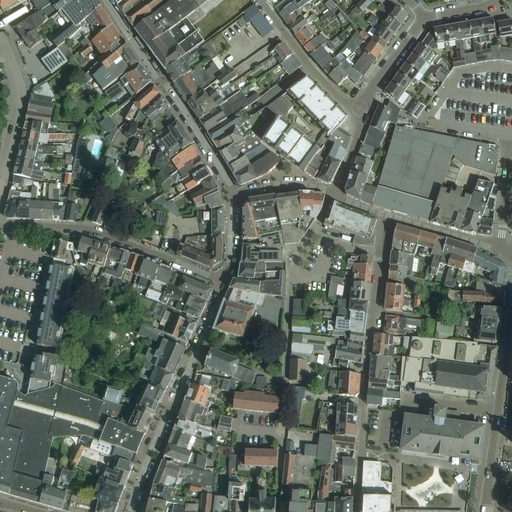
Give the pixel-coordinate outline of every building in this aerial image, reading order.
[(0,0),(0,7),(2,10),(19,0),(0,0)] [(58,12),(74,0),(56,0),(52,3),(53,4),(38,12),(13,29),(15,28),(21,38),(58,12)] [(55,0),(31,0),(38,12),(53,4),(52,3),(55,0)] [(98,2),(96,0),(74,0),(58,12),(70,29),(56,42),(59,47),(60,48),(64,44),(79,31),(77,27),(101,8),(98,2)] [(123,0),(121,2),(117,5),(117,6),(124,16),(143,0),(123,0)] [(171,2),(172,0),(148,0),(144,3),(125,18),(133,28),(134,30),(171,2)] [(172,0),(171,2),(134,30),(148,48),(185,18),(207,0),(172,0)] [(165,71),(187,54),(204,42),(192,26),(205,16),(205,15),(223,0),(207,0),(185,18),(148,48),(165,71)] [(303,3),(309,0),(303,0),(297,5),(292,0),(286,0),(275,9),(284,21),(297,10),(304,4),(303,3)] [(289,28),(302,17),(300,15),(301,14),(298,10),(304,6),(306,9),(311,5),(309,2),(310,0),(309,0),(303,3),(304,4),(297,10),(284,21),(289,28)] [(329,0),(324,5),(330,11),(335,6),(329,0)] [(374,0),(363,0),(356,7),(362,13),(374,0)] [(379,5),(377,8),(388,16),(401,25),(408,15),(396,6),(392,11),(387,7),(386,8),(380,4),(379,5)] [(249,20),(260,13),(254,5),(243,12),(249,20)] [(113,25),(107,16),(101,8),(77,27),(79,31),(85,39),(80,44),(84,48),(79,52),(79,53),(113,25)] [(260,13),(249,20),(263,38),(273,31),(260,13)] [(349,22),(344,17),(340,13),(337,16),(341,21),(340,22),(344,27),(349,22)] [(294,35),(309,26),(308,25),(313,21),(314,23),(318,19),(314,14),(305,21),(302,17),(289,28),(294,35)] [(372,14),(369,19),(375,23),(378,19),(372,14)] [(388,16),(381,27),(393,36),(401,25),(388,16)] [(369,19),(366,23),(377,31),(370,39),(373,42),(381,48),(383,49),(393,36),(381,27),(375,23),(369,19)] [(493,19),(481,21),(484,36),(485,43),(490,42),(489,35),(496,34),(495,29),(494,25),(493,19)] [(484,36),(481,21),(469,23),(472,38),(479,37),(480,44),(485,43),(484,36)] [(511,21),(498,24),(500,37),(506,36),(511,35),(511,21)] [(460,41),(472,38),(469,23),(457,25),(460,41)] [(102,58),(123,40),(113,25),(79,53),(83,58),(92,52),(89,47),(93,45),(102,58)] [(463,55),(460,41),(457,25),(446,27),(448,43),(455,41),(457,52),(456,52),(457,59),(464,58),(463,55)] [(309,26),(294,35),(303,46),(317,36),(309,26)] [(448,43),(446,27),(433,30),(434,30),(431,31),(436,45),(444,43),(445,52),(450,51),(448,43)] [(358,35),(352,43),(355,47),(357,48),(362,42),(368,46),(364,51),(365,52),(376,60),(376,59),(383,50),(383,49),(381,48),(373,42),(370,39),(363,32),(362,31),(360,33),(358,35)] [(431,52),(436,45),(431,31),(421,44),(431,52)] [(21,38),(29,48),(30,50),(37,45),(28,33),(21,38)] [(312,42),(304,48),(310,56),(322,47),(326,44),(328,42),(321,34),(312,42)] [(336,38),(330,43),(334,48),(340,43),(336,38)] [(133,63),(128,54),(121,45),(124,43),(123,41),(123,40),(102,58),(98,62),(80,80),(85,86),(88,82),(89,83),(93,79),(103,91),(139,64),(138,63),(137,63),(136,62),(133,63)] [(328,42),(326,44),(331,50),(332,50),(334,48),(330,43),(330,42),(329,41),(328,42)] [(350,42),(346,46),(353,53),(356,51),(354,49),(353,49),(354,48),(355,47),(352,43),(350,42)] [(208,43),(202,47),(211,60),(217,57),(208,43)] [(284,62),(284,63),(293,57),(292,55),(283,43),(274,49),(276,52),(284,62)] [(72,54),(68,49),(64,44),(60,48),(68,58),(72,54)] [(431,52),(421,44),(420,44),(413,54),(429,66),(436,56),(431,52)] [(490,49),(486,50),(489,61),(493,61),(498,61),(499,46),(490,47),(490,49)] [(68,58),(60,48),(59,47),(41,60),(51,74),(67,62),(66,60),(68,58)] [(322,47),(310,56),(317,65),(322,70),(332,61),(322,47)] [(488,62),(486,50),(482,51),(481,47),(473,48),(474,53),(475,53),(475,56),(476,64),(488,62)] [(505,61),(506,49),(499,49),(498,61),(505,61)] [(218,55),(225,66),(230,63),(222,52),(218,55)] [(353,67),(352,69),(355,71),(357,72),(362,76),(363,77),(364,77),(364,76),(371,65),(372,66),(376,60),(365,52),(360,59),(354,66),(353,67)] [(169,78),(198,55),(196,53),(190,57),(187,54),(165,71),(169,78)] [(476,64),(475,56),(475,53),(474,53),(463,55),(464,58),(465,66),(476,64)] [(332,61),(322,70),(328,76),(339,66),(345,61),(346,60),(340,54),(332,61)] [(430,66),(429,66),(413,54),(406,64),(419,73),(423,76),(430,66)] [(169,78),(173,83),(191,71),(189,68),(199,61),(196,58),(199,56),(198,55),(169,78)] [(284,63),(280,66),(289,76),(290,76),(301,66),(293,57),(284,63)] [(453,68),(465,66),(464,58),(457,59),(451,60),(453,68)] [(339,66),(328,76),(338,86),(348,77),(350,79),(355,85),(362,76),(357,72),(355,71),(352,69),(353,67),(350,64),(349,65),(345,61),(339,66)] [(222,77),(222,76),(213,63),(209,65),(211,67),(204,72),(201,67),(191,71),(173,83),(187,104),(222,77)] [(414,79),(419,73),(406,64),(399,73),(411,83),(412,82),(414,84),(417,81),(414,79)] [(446,78),(450,73),(444,68),(440,68),(437,65),(434,69),(446,78)] [(120,81),(121,82),(105,93),(107,97),(110,102),(124,92),(122,89),(125,87),(133,99),(144,89),(152,83),(140,66),(120,81)] [(442,84),(446,78),(434,69),(431,73),(436,76),(435,78),(442,84)] [(187,104),(191,110),(207,98),(204,94),(209,90),(210,92),(213,90),(214,92),(220,89),(237,77),(232,70),(223,77),(222,76),(222,77),(187,104)] [(404,92),(411,83),(399,73),(392,83),(404,92)] [(260,76),(254,81),(258,86),(264,81),(260,76)] [(309,115),(327,97),(308,77),(300,83),(287,93),(309,115)] [(397,102),(404,92),(392,83),(385,93),(397,102)] [(420,89),(426,93),(429,89),(423,85),(420,89)] [(140,111),(160,95),(154,87),(134,104),(134,105),(125,120),(133,125),(136,120),(140,111)] [(198,120),(226,102),(227,101),(220,92),(218,93),(217,91),(220,89),(214,92),(213,90),(210,92),(209,90),(204,94),(207,98),(191,110),(198,120)] [(423,97),(426,93),(420,89),(417,92),(423,97)] [(226,102),(198,120),(207,133),(234,115),(244,109),(244,110),(260,98),(257,93),(247,100),(246,99),(241,92),(227,101),(226,102)] [(56,106),(54,105),(55,99),(41,96),(31,94),(30,100),(25,120),(49,122),(51,116),(54,117),(56,106)] [(177,122),(169,109),(160,95),(140,111),(136,120),(145,125),(142,132),(130,129),(128,134),(136,138),(136,139),(144,144),(146,142),(148,141),(153,139),(154,141),(177,122)] [(318,153),(320,151),(283,123),(285,121),(286,121),(288,112),(292,108),(286,101),(282,97),(265,107),(276,120),(263,142),(294,165),(304,173),(318,153)] [(347,118),(339,109),(327,97),(309,115),(325,132),(316,143),(317,144),(318,145),(322,148),(327,141),(329,139),(338,128),(347,118)] [(416,120),(425,107),(422,105),(415,100),(406,113),(416,120)] [(362,143),(362,144),(377,149),(379,147),(381,142),(382,142),(385,134),(383,132),(388,122),(396,125),(400,110),(390,101),(387,109),(379,106),(364,143),(362,143)] [(259,142),(263,142),(276,120),(265,107),(240,124),(212,142),(213,144),(219,152),(232,144),(233,145),(254,132),(259,142)] [(212,142),(240,124),(234,115),(207,133),(212,142)] [(46,135),(49,122),(25,120),(23,129),(45,134),(45,136),(47,136),(47,135),(46,135)] [(169,160),(177,154),(192,145),(177,122),(154,141),(159,149),(158,150),(160,153),(158,154),(157,155),(156,156),(156,157),(156,159),(156,161),(154,165),(153,165),(153,167),(153,168),(154,169),(156,169),(158,170),(161,169),(163,168),(169,160)] [(110,134),(105,138),(110,145),(115,135),(118,131),(116,127),(109,131),(109,132),(110,134)] [(452,156),(463,165),(465,167),(495,177),(496,168),(499,148),(395,127),(377,190),(376,190),(372,207),(430,224),(441,189),(444,180),(446,174),(448,169),(449,164),(452,156)] [(333,148),(344,156),(346,153),(351,137),(338,128),(329,139),(327,141),(334,146),(333,148)] [(65,134),(47,135),(47,136),(45,136),(45,134),(23,129),(21,139),(31,142),(46,145),(47,140),(65,140),(65,134)] [(261,145),(259,142),(254,132),(233,145),(220,154),(228,167),(247,154),(247,155),(261,145)] [(146,142),(144,144),(136,139),(127,157),(137,162),(144,147),(145,148),(148,141),(146,142)] [(46,147),(21,141),(19,149),(37,153),(40,153),(39,154),(44,155),(53,155),(52,152),(56,152),(56,155),(63,155),(63,147),(46,147)] [(317,181),(333,148),(334,146),(327,141),(322,148),(320,151),(318,153),(304,173),(317,181)] [(375,158),(377,149),(362,144),(354,165),(345,192),(347,196),(360,202),(369,176),(373,163),(364,160),(365,155),(375,158)] [(250,168),(271,153),(261,145),(247,155),(247,154),(228,167),(233,175),(248,165),(250,168)] [(163,183),(199,156),(193,146),(184,152),(178,156),(177,154),(169,160),(163,168),(158,175),(163,183)] [(105,157),(116,160),(119,151),(110,147),(106,156),(105,157)] [(341,164),(344,156),(333,148),(317,181),(328,185),(331,184),(341,164)] [(19,149),(17,157),(43,163),(44,155),(39,154),(37,154),(37,153),(19,149)] [(241,186),(262,177),(267,175),(281,161),(271,153),(250,168),(248,165),(233,175),(239,186),(240,186),(241,186)] [(205,167),(199,156),(163,183),(160,185),(165,194),(192,177),(191,175),(196,172),(205,167)] [(461,168),(463,165),(452,156),(449,164),(461,168)] [(42,164),(43,163),(17,157),(15,166),(35,170),(35,172),(37,173),(38,170),(40,170),(41,168),(48,168),(49,164),(42,164)] [(85,169),(84,170),(110,176),(114,162),(103,159),(101,165),(87,161),(85,169)] [(75,161),(72,180),(78,181),(83,163),(75,161)] [(460,173),(461,168),(449,164),(448,169),(460,173)] [(39,172),(40,170),(38,170),(37,173),(35,172),(35,170),(15,166),(13,175),(42,181),(44,172),(39,172)] [(173,200),(187,191),(204,181),(211,177),(206,169),(197,174),(192,177),(165,194),(151,203),(155,205),(171,196),(173,200)] [(458,178),(460,173),(448,169),(446,174),(458,178)] [(456,184),(458,178),(446,174),(444,180),(456,184)] [(374,178),(369,176),(360,202),(372,207),(376,190),(371,188),(374,178)] [(195,206),(220,194),(216,185),(212,178),(204,183),(204,181),(187,191),(191,197),(195,206)] [(476,235),(481,221),(485,210),(491,193),(494,184),(477,180),(471,197),(464,216),(460,232),(476,236),(476,235)] [(64,222),(67,205),(59,204),(60,183),(55,183),(55,185),(54,196),(51,221),(64,222)] [(54,196),(55,185),(49,184),(48,203),(41,203),(40,221),(51,221),(54,196)] [(40,221),(41,203),(36,203),(37,188),(31,187),(31,194),(28,220),(40,221)] [(464,216),(471,197),(466,195),(464,199),(460,198),(463,191),(452,187),(451,192),(441,189),(430,224),(442,227),(443,224),(449,225),(448,229),(460,232),(464,216)] [(17,220),(18,203),(12,201),(14,193),(10,192),(4,216),(7,219),(17,220)] [(67,205),(64,222),(75,222),(76,212),(77,206),(73,206),(75,193),(74,193),(69,192),(67,205)] [(491,212),(494,213),(496,198),(490,196),(491,193),(485,210),(491,212)] [(28,220),(31,194),(21,194),(18,203),(17,220),(28,220)] [(195,206),(193,207),(193,210),(196,209),(196,210),(197,209),(198,212),(208,211),(214,210),(213,208),(224,207),(220,194),(195,206)] [(298,243),(305,234),(297,230),(300,210),(299,194),(274,197),(281,232),(283,245),(298,243)] [(297,230),(305,234),(306,234),(320,212),(322,209),(325,195),(299,194),(300,210),(297,230)] [(281,232),(274,197),(274,196),(248,200),(249,203),(254,224),(257,236),(281,232)] [(95,213),(91,222),(101,227),(102,223),(110,226),(113,216),(115,213),(117,208),(101,201),(99,205),(95,213)] [(376,220),(361,215),(340,207),(340,206),(331,202),(330,203),(324,226),(355,235),(370,240),(371,236),(376,220)] [(257,236),(254,224),(249,203),(245,205),(243,207),(243,240),(258,240),(257,236)] [(224,223),(224,221),(224,207),(213,208),(214,210),(208,211),(196,213),(197,219),(182,220),(181,217),(176,218),(167,212),(164,238),(170,239),(171,230),(176,230),(177,239),(201,238),(201,240),(206,240),(205,237),(222,235),(224,234),(224,223)] [(491,237),(493,223),(481,221),(476,235),(491,237)] [(127,238),(130,228),(120,224),(116,234),(127,238)] [(437,237),(421,233),(408,229),(397,226),(393,239),(391,254),(405,257),(412,260),(412,261),(413,261),(414,259),(418,260),(418,259),(428,261),(428,262),(429,262),(437,237)] [(130,228),(127,238),(137,243),(142,232),(132,227),(131,229),(130,228)] [(177,239),(176,230),(171,230),(170,239),(172,240),(173,244),(180,246),(177,255),(212,270),(221,263),(222,235),(205,237),(206,240),(201,240),(201,238),(177,239)] [(280,246),(283,245),(281,232),(257,236),(258,240),(259,240),(260,245),(242,245),(242,253),(241,264),(265,266),(265,263),(284,263),(280,246)] [(374,237),(371,236),(370,240),(355,235),(352,244),(358,246),(373,248),(373,247),(374,237)] [(77,252),(82,238),(73,237),(72,244),(72,250),(72,252),(73,251),(77,252)] [(440,265),(446,240),(437,237),(429,262),(432,263),(430,268),(431,269),(430,274),(436,276),(439,265),(440,265)] [(86,266),(94,242),(82,238),(77,252),(82,254),(80,259),(81,259),(79,264),(86,266)] [(72,250),(72,244),(55,240),(51,259),(53,259),(52,266),(61,268),(66,250),(72,252),(72,250)] [(448,269),(456,243),(446,240),(440,265),(448,267),(447,269),(448,269)] [(106,261),(111,248),(94,242),(86,266),(87,264),(103,269),(105,265),(106,261)] [(463,262),(469,247),(456,243),(448,269),(443,286),(453,289),(458,272),(462,273),(465,263),(463,262)] [(483,252),(477,250),(469,247),(463,262),(465,263),(469,264),(464,278),(472,280),(476,269),(483,252)] [(130,254),(111,248),(106,261),(119,266),(116,273),(105,269),(104,274),(119,279),(120,280),(123,271),(130,254)] [(484,272),(490,256),(483,252),(476,269),(484,272)] [(136,274),(142,258),(130,254),(123,271),(128,273),(128,271),(136,274)] [(412,261),(412,260),(405,257),(391,254),(389,269),(399,269),(398,276),(398,283),(405,284),(406,284),(407,277),(408,272),(412,272),(413,261),(412,261)] [(348,264),(371,267),(372,257),(362,256),(361,257),(359,257),(357,259),(351,258),(351,260),(348,260),(348,264)] [(491,275),(498,259),(490,256),(484,272),(491,275)] [(154,284),(160,265),(142,258),(136,274),(152,280),(151,282),(154,284)] [(507,268),(501,261),(498,259),(491,275),(506,278),(507,269),(507,268)] [(286,263),(284,263),(265,263),(265,266),(265,274),(286,271),(286,263)] [(265,266),(241,264),(240,264),(238,279),(253,281),(265,283),(285,282),(286,272),(286,271),(265,274),(265,266)] [(371,267),(348,264),(347,264),(346,269),(353,270),(353,274),(370,276),(371,267)] [(150,284),(148,290),(163,296),(180,303),(186,307),(201,314),(206,304),(196,300),(196,298),(168,287),(173,273),(174,270),(168,268),(160,265),(154,284),(151,282),(150,284)] [(61,268),(52,266),(51,266),(50,266),(50,267),(51,267),(37,345),(36,345),(37,346),(57,349),(58,341),(56,341),(57,333),(60,334),(61,326),(59,325),(60,318),(63,318),(64,310),(62,309),(63,302),(65,302),(67,294),(65,294),(66,286),(68,287),(70,278),(67,278),(69,270),(71,271),(71,270),(61,268)] [(168,287),(196,298),(197,297),(207,301),(210,293),(208,289),(208,288),(184,279),(185,278),(173,273),(168,287)] [(370,284),(370,276),(353,274),(352,280),(349,280),(349,282),(352,283),(370,284)] [(505,287),(506,278),(491,275),(490,284),(489,294),(504,295),(505,287)] [(330,284),(338,286),(341,286),(343,279),(331,277),(330,284)] [(405,284),(405,286),(420,290),(421,288),(423,280),(413,277),(413,278),(407,277),(406,284),(405,284)] [(98,285),(105,287),(107,279),(101,278),(98,285)] [(265,283),(253,281),(253,282),(234,280),(229,289),(250,293),(259,295),(274,298),(284,298),(285,282),(265,283)] [(421,288),(429,289),(432,290),(434,284),(424,282),(424,280),(423,280),(421,288)] [(370,285),(370,284),(352,283),(350,301),(367,303),(368,303),(370,285)] [(335,300),(338,286),(330,284),(327,299),(335,300)] [(404,287),(388,285),(387,285),(386,297),(403,299),(404,287)] [(470,293),(484,294),(485,287),(471,285),(470,293)] [(229,289),(224,301),(239,305),(255,309),(259,295),(250,293),(229,289)] [(148,290),(145,297),(161,303),(166,306),(187,314),(186,317),(197,322),(201,314),(186,307),(180,303),(163,296),(148,290)] [(120,291),(119,294),(125,296),(124,298),(131,301),(133,295),(120,291)] [(489,294),(484,294),(470,293),(462,292),(453,292),(442,291),(440,306),(450,307),(451,307),(451,306),(462,307),(463,301),(483,303),(483,304),(504,306),(504,295),(489,294)] [(403,300),(403,299),(386,297),(384,310),(394,311),(402,312),(402,306),(408,306),(409,300),(403,300)] [(302,316),(303,300),(293,300),(292,316),(302,316)] [(367,303),(350,301),(342,300),(341,307),(339,307),(338,315),(344,316),(350,317),(350,312),(366,314),(367,303)] [(420,309),(421,301),(413,300),(413,308),(420,309)] [(255,309),(239,305),(224,301),(213,330),(247,340),(255,309)] [(449,314),(450,307),(440,306),(440,313),(449,314)] [(479,319),(500,321),(502,310),(492,309),(480,308),(480,309),(475,308),(474,314),(479,315),(479,319)] [(175,329),(191,336),(196,326),(165,312),(163,318),(165,319),(164,321),(166,322),(169,323),(170,322),(172,323),(172,324),(176,326),(175,329)] [(367,314),(366,314),(350,312),(350,317),(344,316),(343,321),(365,324),(367,314)] [(165,319),(163,318),(160,317),(156,315),(155,317),(153,316),(153,318),(157,320),(160,322),(159,325),(164,327),(162,332),(187,344),(191,336),(175,329),(176,326),(172,324),(172,323),(170,322),(169,323),(166,322),(164,321),(165,319)] [(343,321),(344,316),(338,315),(338,317),(338,319),(336,318),(336,323),(328,322),(327,331),(333,331),(332,336),(344,337),(344,339),(364,342),(364,335),(365,324),(343,321)] [(407,325),(408,320),(396,318),(386,317),(384,333),(394,334),(406,336),(407,326),(419,327),(419,326),(407,325)] [(311,319),(292,318),(292,332),(311,333),(311,319)] [(437,340),(439,318),(437,318),(437,322),(420,320),(420,321),(408,320),(407,325),(419,326),(419,327),(418,338),(437,340)] [(437,340),(452,342),(454,319),(439,318),(437,340)] [(457,318),(456,327),(463,328),(464,319),(457,318)] [(500,321),(479,319),(477,318),(476,325),(478,326),(478,330),(499,332),(500,321)] [(187,344),(162,332),(142,325),(138,336),(156,342),(157,339),(163,341),(158,353),(148,349),(145,357),(137,354),(134,362),(173,375),(185,349),(184,349),(187,344)] [(497,344),(499,332),(478,330),(476,342),(487,343),(497,344)] [(373,346),(392,348),(394,337),(384,336),(375,334),(373,346)] [(291,355),(312,356),(312,350),(323,352),(324,347),(334,348),(335,339),(332,338),(332,340),(293,335),(291,344),(291,353),(291,355)] [(477,344),(452,342),(437,340),(418,338),(412,338),(409,359),(403,358),(403,360),(493,372),(496,349),(486,347),(477,346),(477,344)] [(363,350),(364,342),(344,339),(344,340),(347,341),(347,343),(338,342),(338,347),(363,350)] [(395,349),(392,348),(373,346),(371,357),(391,359),(394,359),(395,349)] [(363,350),(338,347),(338,348),(336,347),(334,361),(333,361),(332,369),(338,370),(347,371),(348,363),(361,364),(363,350)] [(230,381),(235,382),(236,382),(242,383),(251,384),(256,374),(239,366),(240,362),(211,350),(204,367),(231,378),(230,381)] [(54,384),(60,386),(65,359),(43,355),(43,359),(34,357),(33,364),(27,395),(52,389),(53,388),(55,385),(54,384)] [(313,356),(312,356),(291,355),(291,362),(305,363),(312,364),(313,356)] [(390,377),(391,359),(371,357),(369,379),(401,382),(401,377),(390,377)] [(491,389),(493,372),(403,360),(401,377),(401,382),(401,386),(405,387),(406,382),(415,384),(414,392),(477,401),(477,399),(488,401),(489,389),(491,389)] [(164,394),(173,375),(134,362),(133,364),(142,369),(142,368),(146,370),(153,373),(151,379),(139,374),(135,384),(136,385),(144,387),(145,386),(164,394)] [(304,382),(305,363),(291,362),(289,380),(304,382)] [(329,384),(359,387),(360,375),(330,373),(329,384)] [(53,388),(52,389),(27,395),(25,397),(24,398),(23,400),(16,397),(18,389),(19,387),(18,385),(16,383),(14,382),(0,377),(0,492),(8,495),(12,477),(28,482),(42,486),(44,479),(45,476),(48,459),(48,458),(52,439),(81,437),(78,446),(84,448),(84,449),(100,455),(100,454),(110,457),(108,464),(107,466),(109,467),(111,464),(112,464),(114,460),(132,467),(136,456),(139,446),(142,441),(144,437),(145,435),(127,428),(128,428),(98,416),(103,402),(60,386),(54,384),(55,385),(53,388)] [(369,379),(368,390),(386,392),(387,387),(393,388),(393,386),(396,386),(401,386),(401,382),(369,379)] [(234,394),(235,382),(230,381),(226,392),(234,395),(234,394)] [(210,404),(214,405),(215,400),(212,398),(213,395),(208,393),(210,388),(204,386),(203,387),(192,383),(191,385),(185,401),(199,406),(198,409),(207,412),(210,404)] [(358,395),(359,387),(329,384),(328,388),(337,389),(337,396),(345,397),(355,398),(358,395)] [(160,403),(164,394),(145,386),(144,387),(141,395),(160,403)] [(289,390),(288,397),(302,399),(304,387),(290,386),(289,390)] [(103,400),(118,405),(121,398),(123,392),(107,388),(103,400)] [(368,390),(367,405),(381,406),(382,399),(385,399),(400,400),(400,393),(395,393),(386,392),(368,390)] [(234,400),(233,410),(238,410),(242,411),(251,411),(260,412),(269,413),(278,414),(280,399),(270,398),(262,397),(263,394),(253,393),(244,392),(243,395),(234,394),(234,395),(234,400)] [(121,398),(118,405),(125,407),(136,406),(155,414),(159,405),(160,403),(141,395),(140,397),(138,401),(137,403),(121,398)] [(125,407),(118,405),(103,400),(103,402),(98,416),(128,428),(127,428),(145,435),(155,414),(136,406),(125,407)] [(185,401),(181,411),(196,416),(197,415),(201,416),(206,418),(207,418),(205,417),(207,412),(203,411),(198,409),(199,406),(185,401)] [(336,415),(357,417),(357,406),(337,405),(336,411),(328,411),(328,409),(322,408),(321,414),(325,414),(336,415)] [(457,418),(457,412),(436,410),(435,421),(406,417),(401,450),(473,460),(472,464),(471,463),(471,464),(480,465),(479,465),(479,461),(484,428),(453,423),(453,422),(454,422),(455,418),(457,418)] [(206,420),(206,418),(201,416),(197,415),(196,416),(181,411),(178,420),(194,425),(204,428),(205,425),(206,424),(207,422),(206,420)] [(356,426),(357,417),(336,415),(336,425),(356,426)] [(231,426),(232,419),(220,417),(219,424),(231,426)] [(211,429),(204,428),(194,425),(178,420),(173,431),(190,437),(191,438),(191,437),(193,438),(195,431),(202,434),(200,437),(204,438),(208,439),(211,429)] [(231,426),(219,424),(217,430),(230,433),(231,426)] [(355,438),(356,426),(336,425),(335,436),(345,437),(355,438)] [(173,431),(168,445),(178,449),(185,451),(187,444),(193,445),(195,439),(191,438),(190,437),(173,431)] [(332,467),(354,469),(354,462),(350,459),(342,459),(342,461),(334,460),(335,449),(355,451),(355,440),(319,436),(317,459),(317,464),(326,465),(326,466),(332,467)] [(186,465),(204,469),(205,460),(168,446),(164,457),(186,465)] [(277,452),(253,451),(245,451),(245,456),(240,456),(240,466),(277,467),(277,452)] [(110,459),(100,455),(98,463),(107,466),(110,459)] [(317,459),(305,458),(296,457),(295,457),(285,456),(281,492),(292,492),(291,499),(291,503),(290,511),(310,511),(312,500),(310,500),(315,463),(317,464),(317,459)] [(204,474),(204,469),(186,465),(164,457),(162,462),(157,475),(177,482),(191,475),(204,477),(204,474)] [(48,459),(45,476),(51,477),(55,461),(48,459)] [(129,475),(132,467),(114,460),(112,464),(111,464),(109,467),(114,468),(113,469),(115,470),(114,472),(128,479),(129,475)] [(379,483),(378,480),(379,467),(380,467),(380,464),(381,464),(381,463),(363,462),(360,511),(390,511),(392,496),(391,496),(392,483),(391,483),(391,484),(387,484),(387,485),(382,485),(379,483)] [(312,500),(310,511),(320,511),(320,506),(328,506),(329,494),(334,495),(335,478),(331,477),(332,467),(326,466),(326,470),(322,469),(317,500),(312,500)] [(353,477),(354,469),(332,467),(331,477),(335,478),(334,495),(329,494),(327,511),(352,511),(353,488),(354,477),(353,477)] [(67,492),(72,472),(62,469),(56,490),(50,488),(50,486),(51,486),(53,478),(51,477),(45,476),(44,479),(42,486),(42,489),(44,490),(39,504),(62,511),(67,492)] [(128,479),(114,472),(106,469),(105,473),(97,470),(95,476),(100,479),(99,482),(123,491),(128,479)] [(201,492),(201,497),(199,511),(210,511),(212,489),(208,489),(209,474),(204,474),(204,477),(204,486),(203,492),(201,492)] [(204,486),(204,477),(191,475),(177,482),(157,475),(153,486),(165,489),(165,488),(169,489),(171,489),(173,489),(176,488),(176,487),(182,483),(187,484),(204,486)] [(12,477),(8,495),(24,500),(28,482),(12,477)] [(249,511),(249,503),(243,503),(244,486),(235,486),(235,480),(230,479),(229,484),(228,501),(229,502),(228,511),(249,511)] [(42,489),(42,486),(28,482),(24,500),(39,504),(44,490),(42,489)] [(118,505),(123,491),(99,482),(92,498),(118,505)] [(203,492),(204,486),(187,484),(185,496),(175,494),(176,488),(173,489),(171,489),(169,489),(165,488),(165,489),(153,486),(151,494),(172,497),(172,496),(186,500),(188,491),(193,491),(197,492),(201,492),(203,492)] [(228,501),(229,484),(222,484),(221,498),(214,498),(212,511),(228,511),(229,502),(228,501)] [(249,503),(249,511),(275,511),(275,500),(265,499),(265,490),(256,490),(256,500),(249,500),(249,503)] [(192,496),(193,491),(188,491),(186,500),(185,505),(165,502),(149,500),(146,511),(187,511),(188,506),(192,506),(192,500),(190,499),(191,496),(192,496)] [(62,511),(66,511),(72,494),(67,492),(62,511)] [(76,495),(72,494),(66,511),(115,511),(118,505),(92,498),(91,500),(75,496),(76,495)] [(185,505),(186,500),(172,496),(172,497),(151,494),(149,500),(165,502),(185,505)] [(188,506),(187,511),(197,511),(199,501),(193,500),(192,500),(192,506),(188,506)] [(290,511),(291,503),(280,503),(279,511),(290,511)]
